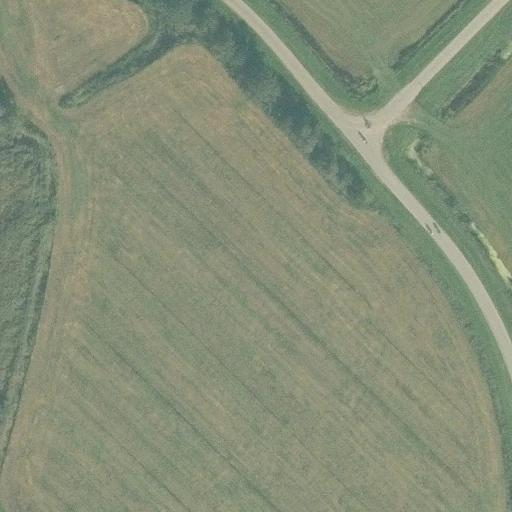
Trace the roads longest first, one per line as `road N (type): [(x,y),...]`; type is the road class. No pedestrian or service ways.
road 1 (unclassified): [(359,143),(457,259),(511,362)]
road 2 (unclassified): [(503,0),(359,143)]
road 3 (unclassified): [(359,143),(265,32),(226,0)]
